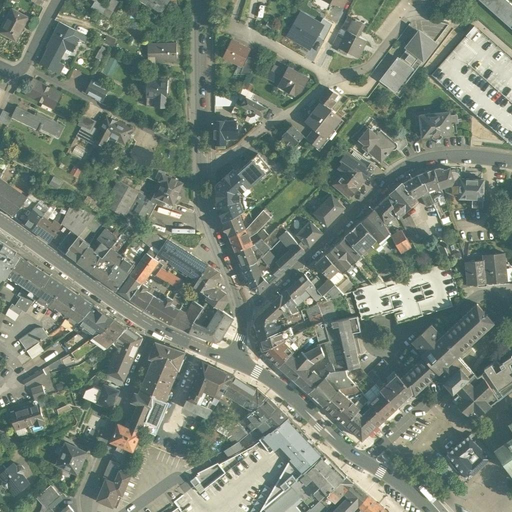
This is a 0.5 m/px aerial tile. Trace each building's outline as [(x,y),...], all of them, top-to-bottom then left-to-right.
[(106,7),(95,0),(91,7),(102,13),(106,7)] [(119,1),(116,0),(110,0),(106,7),(112,11),(119,1)] [(511,4),(507,0),(479,0),(511,28),(511,4)] [(12,9),(0,32),(16,40),(28,18),(12,9)] [(319,24),(298,13),(285,37),(308,50),(318,32),(321,26),(319,24)] [(333,24),(323,18),(319,24),(321,26),(318,32),(326,37),(333,24)] [(364,24),(353,18),(347,30),(358,36),(364,24)] [(88,36),(62,23),(59,28),(80,39),(85,42),(88,36)] [(511,58),(475,26),(433,75),(511,144),(511,58)] [(59,28),(41,64),(59,73),(64,64),(58,61),(65,48),(73,52),(80,39),(59,28)] [(347,30),(346,30),(343,36),(338,46),(337,47),(339,48),(337,50),(346,55),(347,52),(358,57),(366,40),(358,36),(347,30)] [(338,33),(333,44),(338,46),(343,36),(338,33)] [(424,34),(416,35),(415,35),(406,47),(407,48),(419,57),(423,60),(437,43),(425,33),(424,34)] [(250,49),(231,41),(224,57),(238,63),(240,64),(243,56),(246,58),(247,56),(250,49)] [(176,44),(155,44),(155,60),(155,61),(177,61),(176,44)] [(105,45),(99,54),(104,57),(110,47),(105,45)] [(419,57),(407,48),(399,58),(411,67),(419,57)] [(240,64),(238,63),(233,75),(246,81),(248,75),(241,72),(243,66),(248,56),(247,56),(246,58),(243,56),(240,64)] [(255,60),(248,56),(243,66),(241,72),(248,75),(255,60)] [(398,57),(381,79),(395,90),(412,68),(411,67),(399,58),(398,57)] [(287,72),(275,66),(269,77),(281,83),(287,72)] [(306,78),(289,68),(281,83),(280,85),(296,94),(301,90),(307,80),(306,78)] [(61,93),(34,79),(27,93),(54,107),(61,93)] [(168,80),(147,79),(147,83),(145,83),(144,91),(147,91),(146,96),(147,96),(147,106),(166,107),(166,97),(167,97),(168,80)] [(109,88),(92,80),(86,91),(104,100),(109,88)] [(254,94),(243,88),(240,93),(246,96),(252,99),(254,94)] [(329,88),(320,99),(322,101),(327,105),(328,106),(334,98),(338,93),(329,88)] [(236,104),(236,95),(218,96),(218,105),(236,104)] [(252,99),(246,96),(241,105),(263,116),(267,107),(258,103),(258,102),(256,101),(255,101),(252,99)] [(334,98),(328,106),(331,108),(337,101),(334,98)] [(337,101),(331,108),(333,109),(332,111),(335,113),(343,103),(339,99),(337,101)] [(327,105),(322,101),(313,112),(333,128),(341,118),(335,113),(332,111),(333,109),(331,108),(328,106),(327,105)] [(60,124),(38,113),(36,116),(17,106),(13,114),(12,116),(12,117),(38,129),(38,130),(39,131),(42,126),(56,132),(60,124)] [(13,114),(3,109),(0,115),(0,120),(8,125),(12,117),(12,116),(13,114)] [(333,128),(313,112),(305,121),(315,128),(326,137),(333,128)] [(449,112),(420,115),(420,116),(421,124),(422,137),(432,136),(434,137),(436,138),(439,138),(441,137),(442,135),(452,133),(451,123),(449,112)] [(97,121),(83,114),(78,125),(81,127),(91,131),(93,128),(97,121)] [(132,129),(106,116),(99,131),(94,141),(103,145),(107,137),(109,138),(109,140),(110,141),(111,142),(112,142),(114,142),(115,142),(116,141),(117,139),(125,142),(127,138),(131,130),(132,129)] [(235,122),(215,122),(215,144),(225,143),(225,137),(238,136),(238,130),(235,130),(235,122)] [(292,125),(282,135),(284,136),(294,145),(299,141),(304,136),(302,134),(295,128),(292,125)] [(93,128),(91,131),(81,127),(76,136),(93,144),(94,141),(99,131),(93,128)] [(366,127),(357,137),(360,139),(369,129),(366,127)] [(315,128),(307,138),(309,141),(313,144),(318,147),(326,137),(315,128)] [(386,135),(380,130),(378,132),(377,131),(375,133),(369,128),(360,139),(359,139),(361,141),(361,140),(366,144),(363,147),(367,150),(368,151),(368,150),(371,153),(381,161),(387,154),(387,155),(389,153),(388,152),(391,150),(392,150),(394,150),(396,149),(397,148),(397,146),(397,145),(396,143),(395,142),(394,141),(393,141),(392,142),(390,142),(384,137),(386,135)] [(397,148),(396,149),(399,153),(407,145),(402,133),(394,141),(395,142),(396,143),(397,145),(397,146),(397,148)] [(294,145),(284,136),(279,141),(290,151),(294,145)] [(304,136),(299,141),(305,145),(309,141),(307,138),(304,136)] [(148,151),(134,147),(130,160),(150,166),(153,154),(147,153),(148,151)] [(374,170),(347,152),(340,159),(343,162),(338,167),(343,172),(341,175),(337,172),(329,181),(350,198),(374,170)] [(258,153),(240,169),(240,170),(238,172),(249,185),(252,182),(253,183),(270,167),(258,153)] [(5,168),(2,174),(1,174),(0,176),(0,180),(11,187),(12,185),(12,186),(21,171),(8,162),(5,168)] [(165,170),(152,167),(147,177),(160,183),(161,181),(163,182),(164,181),(180,189),(182,183),(163,174),(165,170)] [(234,168),(216,185),(216,205),(223,221),(236,216),(239,214),(244,211),(240,200),(240,195),(250,186),(249,185),(238,172),(234,168)] [(439,168),(434,170),(440,189),(447,186),(455,184),(453,178),(450,168),(443,170),(443,169),(439,168)] [(121,176),(111,170),(108,175),(118,181),(121,176)] [(434,170),(417,175),(422,183),(425,182),(428,190),(434,188),(435,191),(440,189),(434,170)] [(417,175),(407,181),(402,184),(415,199),(419,195),(421,194),(423,192),(428,190),(425,182),(422,183),(417,175)] [(141,187),(121,176),(118,181),(105,205),(121,215),(143,227),(143,228),(157,203),(157,202),(147,197),(148,195),(139,190),(141,187)] [(484,179),(460,178),(460,186),(459,198),(469,198),(472,198),(483,199),(484,179)] [(11,187),(0,180),(0,206),(14,216),(27,198),(11,187)] [(180,189),(164,181),(163,182),(158,194),(157,197),(165,201),(173,204),(180,189)] [(402,184),(387,197),(396,214),(398,217),(417,201),(415,199),(402,184)] [(428,190),(423,192),(421,194),(423,196),(424,197),(423,198),(427,207),(433,204),(428,190)] [(165,201),(157,197),(158,194),(155,192),(153,197),(148,194),(148,195),(147,197),(157,202),(157,203),(163,206),(165,201)] [(331,195),(314,213),(327,225),(344,208),(331,195)] [(27,198),(14,216),(23,223),(30,212),(31,212),(37,203),(33,200),(29,197),(28,196),(27,198)] [(396,214),(387,197),(375,208),(375,209),(374,209),(384,225),(396,214)] [(483,199),(472,198),(472,206),(482,206),(483,199)] [(95,216),(72,203),(66,215),(61,223),(61,224),(71,231),(73,232),(78,226),(83,230),(87,226),(94,217),(95,216)] [(45,212),(42,217),(47,220),(56,207),(51,204),(45,212)] [(375,211),(370,216),(368,214),(360,222),(379,242),(380,242),(387,236),(385,234),(388,231),(384,225),(374,209),(375,209),(375,208),(373,210),(375,211)] [(261,212),(246,228),(245,229),(249,237),(258,231),(271,217),(263,210),(261,212)] [(31,212),(30,212),(23,223),(33,230),(42,217),(38,213),(36,216),(31,212)] [(66,215),(59,212),(58,214),(60,215),(57,220),(61,223),(66,215)] [(236,216),(223,221),(224,225),(223,228),(224,230),(227,231),(229,237),(245,229),(239,214),(236,216)] [(410,216),(400,222),(413,244),(422,239),(410,216)] [(47,220),(42,217),(33,230),(49,242),(60,226),(53,221),(52,223),(47,220)] [(94,217),(87,226),(94,232),(102,222),(94,217)] [(300,232),(297,234),(308,245),(309,246),(322,233),(310,221),(302,229),(300,232)] [(360,222),(355,227),(355,226),(349,231),(350,232),(345,236),(360,254),(366,248),(369,252),(370,251),(372,249),(373,248),(374,247),(370,244),(375,239),(379,243),(379,242),(360,222)] [(280,224),(272,231),(280,240),(281,239),(288,232),(280,224)] [(71,231),(58,248),(65,253),(70,246),(78,237),(83,230),(78,226),(73,232),(71,231)] [(166,240),(156,234),(156,235),(143,228),(143,227),(136,236),(151,247),(147,253),(155,259),(158,254),(166,240)] [(90,250),(87,248),(77,262),(91,272),(96,264),(100,256),(102,257),(110,248),(113,244),(114,244),(118,238),(112,234),(105,228),(97,239),(98,239),(96,241),(100,244),(94,251),(92,250),(90,250)] [(245,229),(229,237),(235,251),(251,245),(252,245),(251,242),(249,237),(245,229)] [(269,235),(263,229),(259,234),(263,240),(269,235)] [(269,235),(263,240),(270,248),(271,249),(280,240),(272,231),(269,235)] [(401,231),(391,237),(400,252),(411,246),(401,231)] [(291,249),(280,259),(287,267),(305,251),(303,249),(294,238),(288,232),(281,239),(291,249)] [(308,245),(297,234),(294,238),(303,249),(308,245)] [(118,238),(114,244),(113,244),(110,248),(116,252),(126,239),(121,235),(118,238)] [(345,236),(325,255),(342,273),(354,262),(360,269),(359,270),(371,285),(383,281),(378,275),(360,254),(345,236)] [(78,237),(70,246),(65,253),(77,262),(87,248),(88,246),(89,245),(78,237)] [(207,265),(167,239),(166,240),(158,254),(167,260),(166,261),(167,262),(168,261),(198,280),(207,265)] [(263,240),(261,239),(257,242),(255,243),(259,248),(265,254),(268,251),(270,248),(263,240)] [(375,239),(370,244),(374,247),(373,248),(377,252),(384,246),(380,242),(379,242),(379,243),(375,239)] [(139,246),(133,241),(128,247),(135,252),(139,246)] [(251,245),(235,251),(241,266),(253,263),(255,262),(257,260),(253,250),(251,245)] [(3,246),(0,250),(0,276),(5,279),(8,274),(20,257),(15,254),(3,246)] [(135,252),(128,247),(121,256),(135,265),(141,257),(135,252)] [(102,257),(100,256),(96,264),(91,272),(104,281),(114,268),(112,267),(121,256),(116,252),(110,248),(102,257)] [(366,248),(360,254),(378,275),(385,269),(375,258),(376,257),(372,253),(370,251),(369,252),(366,248)] [(275,258),(268,251),(265,254),(263,256),(262,257),(266,262),(269,266),(270,268),(277,276),(287,267),(280,259),(277,262),(274,259),(275,258)] [(147,253),(130,276),(141,283),(142,283),(144,280),(158,262),(155,259),(147,253)] [(504,253),(484,255),(484,260),(485,260),(486,272),(485,272),(486,283),(506,281),(505,268),(504,253)] [(342,273),(325,255),(315,264),(334,284),(337,287),(347,278),(342,273)] [(121,256),(112,267),(114,268),(104,281),(116,290),(119,287),(119,286),(135,265),(121,256)] [(20,257),(8,274),(25,285),(17,296),(20,298),(31,305),(35,299),(50,277),(20,257)] [(484,260),(466,262),(467,285),(486,283),(485,272),(486,272),(485,260),(484,260)] [(261,274),(256,267),(255,262),(253,263),(241,266),(250,288),(260,292),(269,283),(261,274)] [(266,262),(256,267),(261,274),(269,266),(266,262)] [(448,262),(384,282),(383,281),(371,285),(352,291),(361,320),(381,314),(382,316),(393,312),(397,324),(452,306),(449,298),(458,295),(448,262)] [(167,267),(163,265),(156,275),(179,289),(184,281),(165,270),(167,267)] [(226,294),(214,286),(220,277),(218,272),(208,265),(207,265),(198,280),(194,286),(208,295),(206,299),(208,300),(219,308),(222,310),(228,301),(226,294)] [(269,266),(261,274),(269,283),(277,276),(270,268),(269,266)] [(304,274),(291,285),(293,287),(288,291),(293,299),(299,294),(305,288),(311,283),(310,281),(304,274)] [(141,283),(130,276),(118,291),(130,299),(141,283)] [(323,284),(316,276),(310,281),(311,283),(317,289),(323,284)] [(50,277),(35,299),(48,308),(49,306),(63,285),(50,277)] [(323,284),(317,289),(321,294),(322,295),(328,290),(334,284),(329,278),(323,284)] [(172,299),(166,296),(164,295),(162,300),(148,292),(151,288),(148,285),(147,287),(144,285),(146,282),(144,280),(142,283),(141,283),(130,299),(144,309),(170,324),(179,309),(170,304),(172,299)] [(311,283),(305,288),(315,299),(321,294),(317,289),(311,283)] [(334,284),(328,290),(334,297),(344,294),(337,287),(334,284)] [(80,296),(63,285),(49,306),(66,317),(80,296)] [(288,291),(287,290),(281,295),(289,309),(296,303),(293,299),(288,291)] [(299,294),(293,299),(296,303),(297,304),(303,299),(299,294)] [(281,295),(269,306),(278,315),(283,311),(286,316),(292,314),(289,309),(281,295)] [(94,306),(80,296),(66,317),(77,325),(78,323),(94,306)] [(31,305),(20,298),(15,306),(21,311),(25,313),(31,305)] [(219,308),(208,300),(205,304),(203,307),(195,319),(195,320),(193,323),(201,325),(205,317),(211,321),(219,308)] [(325,300),(318,303),(321,313),(323,312),(328,310),(325,300)] [(189,309),(186,313),(195,319),(203,307),(200,305),(194,301),(189,309)] [(318,303),(306,309),(309,318),(321,313),(318,303)] [(15,306),(11,304),(6,311),(5,315),(14,321),(21,311),(15,306)] [(481,374),(477,377),(474,373),(468,367),(458,356),(494,323),(476,304),(442,336),(431,325),(412,342),(423,353),(422,354),(424,357),(404,375),(400,379),(413,393),(415,395),(419,391),(439,373),(446,380),(444,382),(447,386),(453,392),(455,390),(459,394),(454,398),(458,402),(457,403),(468,415),(469,414),(473,418),(477,414),(478,415),(491,406),(491,405),(499,399),(481,374)] [(195,319),(186,313),(189,309),(181,305),(179,309),(170,324),(189,332),(193,323),(195,320),(195,319)] [(113,319),(94,306),(78,323),(96,335),(104,329),(113,319)] [(269,306),(258,316),(256,321),(255,326),(255,327),(273,321),(276,320),(275,317),(278,315),(269,306)] [(211,321),(207,327),(201,325),(193,323),(189,332),(193,334),(216,342),(216,340),(219,334),(222,336),(233,318),(222,310),(219,308),(211,321)] [(286,316),(282,318),(285,329),(289,328),(304,320),(301,310),(292,314),(286,316)] [(321,313),(309,318),(312,326),(314,325),(323,320),(323,319),(321,313)] [(360,366),(352,333),(361,331),(357,317),(332,322),(333,327),(339,326),(349,369),(358,366),(360,366)] [(276,320),(273,321),(276,332),(285,329),(282,318),(276,320)] [(126,328),(113,319),(104,329),(96,335),(93,337),(101,342),(107,347),(111,342),(126,328)] [(329,341),(323,320),(314,325),(315,332),(319,344),(325,342),(329,341)] [(273,321),(255,327),(259,339),(276,332),(273,321)] [(78,323),(77,325),(74,330),(78,333),(64,344),(71,352),(75,350),(93,337),(96,335),(78,323)] [(312,326),(303,330),(307,336),(315,332),(314,325),(312,326)] [(349,369),(339,326),(333,327),(336,338),(329,341),(325,342),(331,364),(332,364),(336,372),(345,371),(345,370),(348,369),(349,369)] [(35,329),(19,340),(26,351),(38,343),(48,336),(42,328),(35,329)] [(118,349),(108,374),(120,380),(128,362),(130,364),(140,341),(137,338),(138,336),(126,328),(111,342),(115,346),(118,349)] [(276,332),(259,339),(262,350),(282,340),(291,336),(289,328),(285,329),(276,332)] [(291,336),(282,340),(293,352),(308,337),(307,336),(303,330),(291,336)] [(75,350),(71,352),(76,360),(101,342),(93,337),(75,350)] [(293,352),(282,340),(262,350),(279,367),(283,371),(294,358),(290,355),(293,352)] [(107,347),(105,348),(109,353),(115,346),(111,342),(107,347)] [(38,343),(26,351),(32,359),(43,351),(38,343)] [(175,350),(155,343),(149,359),(154,360),(165,364),(168,366),(175,350)] [(301,352),(295,359),(294,358),(283,371),(299,385),(311,373),(306,369),(313,362),(324,355),(319,344),(302,352),(301,352)] [(175,350),(168,366),(165,364),(151,396),(152,396),(164,401),(177,372),(182,359),(184,353),(175,350)] [(511,365),(511,366),(510,364),(511,362),(511,356),(502,362),(502,363),(500,365),(497,361),(484,369),(485,371),(481,374),(499,399),(511,388),(511,365)] [(165,364),(154,360),(139,396),(135,394),(132,402),(138,405),(130,426),(129,429),(140,434),(142,430),(151,407),(152,396),(151,396),(165,364)] [(233,376),(202,362),(183,408),(193,412),(205,417),(207,418),(223,392),(230,381),(233,376)] [(349,369),(348,369),(352,376),(361,372),(358,366),(349,369)] [(369,387),(362,379),(364,377),(361,372),(352,376),(348,369),(345,370),(345,371),(347,376),(356,386),(362,393),(363,393),(369,387)] [(42,370),(22,381),(26,387),(45,375),(42,370)] [(379,378),(372,370),(366,375),(374,383),(379,378)] [(311,373),(299,385),(308,392),(322,380),(313,371),(311,373)] [(336,372),(331,372),(329,373),(328,374),(325,378),(337,392),(338,390),(340,389),(356,386),(347,376),(345,371),(336,372)] [(394,372),(386,380),(389,383),(397,375),(394,372)] [(120,380),(108,374),(105,380),(118,385),(120,380)] [(400,379),(397,375),(389,383),(380,390),(382,392),(396,408),(413,393),(400,379)] [(234,377),(230,381),(223,392),(232,398),(251,411),(254,412),(269,399),(270,399),(257,388),(256,390),(234,377)] [(337,392),(325,378),(323,380),(322,380),(308,392),(323,406),(337,392)] [(107,386),(104,385),(101,391),(96,403),(111,409),(119,391),(110,388),(111,385),(108,384),(107,386)] [(369,387),(363,393),(369,400),(366,402),(368,404),(382,392),(380,390),(375,385),(371,389),(369,387)] [(42,386),(30,390),(34,400),(45,397),(42,386)] [(356,386),(340,389),(338,390),(345,396),(355,394),(355,396),(359,394),(362,393),(356,386)] [(101,391),(93,388),(86,391),(83,397),(96,403),(101,391)] [(337,392),(323,406),(334,415),(349,399),(345,396),(338,390),(337,392)] [(223,392),(207,418),(215,423),(216,424),(219,419),(232,398),(223,392)] [(382,392),(368,404),(371,408),(365,412),(377,425),(396,408),(382,392)] [(361,397),(357,401),(352,398),(349,399),(359,409),(361,407),(366,402),(369,400),(363,393),(362,393),(359,394),(361,397)] [(164,401),(152,396),(151,407),(142,430),(151,434),(156,421),(157,422),(159,416),(158,416),(162,406),(163,407),(165,402),(164,401)] [(269,399),(254,412),(251,411),(247,415),(254,424),(256,426),(257,425),(260,423),(279,408),(270,399),(269,399)] [(349,399),(334,415),(345,425),(357,411),(359,409),(349,399)] [(31,408),(10,414),(15,430),(35,423),(36,426),(44,424),(38,406),(31,408)] [(193,412),(183,408),(181,413),(191,418),(193,412)] [(260,423),(257,425),(265,434),(272,429),(272,430),(288,417),(279,408),(260,423)] [(377,425),(365,412),(363,415),(361,415),(357,411),(345,425),(357,435),(362,440),(377,425)] [(254,424),(247,415),(242,420),(249,428),(254,424)] [(207,418),(205,417),(201,424),(211,430),(215,423),(207,418)] [(288,417),(272,430),(272,429),(265,434),(259,439),(256,441),(252,444),(244,449),(241,450),(233,455),(239,462),(235,466),(248,481),(264,501),(267,505),(299,478),(300,477),(307,471),(306,470),(316,461),(323,455),(312,443),(312,442),(302,432),(288,418),(288,417)] [(233,428),(219,419),(216,424),(228,431),(233,428)] [(242,420),(239,423),(247,434),(249,433),(256,426),(254,424),(249,428),(242,420)] [(247,434),(239,423),(233,428),(228,431),(238,442),(247,434)] [(511,423),(511,424),(511,426),(511,440),(503,446),(503,445),(499,448),(498,448),(496,450),(511,473),(511,423)] [(129,429),(118,424),(110,442),(118,445),(125,448),(133,451),(139,435),(140,434),(129,429)] [(256,426),(249,433),(256,441),(259,439),(265,434),(257,425),(256,426)] [(151,434),(142,430),(140,434),(139,435),(145,438),(149,439),(151,434)] [(247,434),(238,442),(244,449),(252,444),(256,441),(249,433),(247,434)] [(491,455),(472,434),(471,434),(468,436),(490,459),(491,457),(492,456),(491,455)] [(490,459),(468,436),(447,454),(452,461),(459,469),(466,478),(467,479),(468,479),(477,470),(478,470),(477,470),(489,459),(490,459)] [(238,442),(224,451),(229,457),(233,455),(241,450),(244,449),(238,442)] [(66,443),(57,464),(77,474),(86,452),(66,443)] [(125,448),(118,445),(115,450),(123,453),(125,448)] [(223,475),(235,466),(239,462),(233,455),(229,457),(214,464),(223,475)] [(323,455),(316,461),(306,470),(307,471),(300,477),(306,483),(313,477),(318,484),(337,468),(323,455)] [(121,465),(110,461),(103,478),(106,480),(114,483),(119,471),(121,465)] [(459,469),(452,461),(449,463),(456,471),(459,469)] [(6,469),(1,473),(2,474),(10,485),(15,492),(15,493),(29,482),(28,482),(21,474),(24,472),(24,468),(22,466),(18,465),(16,467),(13,464),(14,464),(13,463),(6,469)] [(204,468),(205,476),(212,485),(224,501),(233,511),(259,511),(263,509),(267,505),(264,501),(248,481),(235,466),(223,475),(214,464),(204,468)] [(337,468),(318,484),(320,486),(314,492),(320,500),(326,494),(327,494),(345,476),(337,468)] [(114,483),(106,480),(98,500),(112,506),(126,474),(119,471),(114,483)] [(178,507),(182,511),(233,511),(224,501),(212,485),(205,476),(194,485),(189,488),(173,500),(178,507)] [(345,476),(327,494),(335,502),(343,493),(353,483),(345,476)] [(267,505),(263,509),(265,511),(306,511),(307,511),(320,500),(314,492),(320,486),(318,484),(313,477),(306,483),(300,477),(299,478),(267,505)] [(353,483),(343,493),(347,497),(331,511),(351,511),(358,506),(368,496),(357,486),(357,487),(353,483)] [(53,484),(39,496),(49,508),(51,509),(56,505),(65,496),(53,484)] [(320,500),(307,511),(308,511),(324,511),(325,511),(335,502),(327,494),(326,494),(320,500)] [(368,496),(358,506),(361,509),(360,511),(374,511),(380,507),(368,496)]
